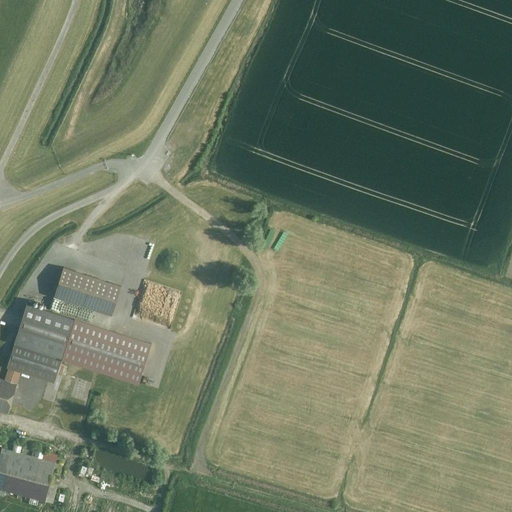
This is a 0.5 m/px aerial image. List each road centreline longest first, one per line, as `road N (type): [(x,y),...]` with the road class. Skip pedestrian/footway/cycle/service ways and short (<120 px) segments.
road 1 (residential): [(0,276),(24,239),(144,165),(237,0)]
road 2 (track): [(77,0),(0,174)]
road 3 (track): [(199,468),(322,511)]
